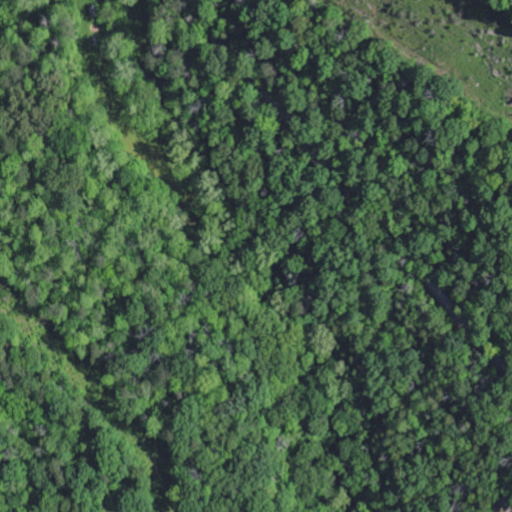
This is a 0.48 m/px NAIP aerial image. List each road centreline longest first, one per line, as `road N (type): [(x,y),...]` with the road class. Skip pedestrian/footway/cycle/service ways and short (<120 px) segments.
road 1 (residential): [(187,9),(238,229),(370,445),(386,511)]
road 2 (residential): [(511,375),(396,229),(178,0)]
